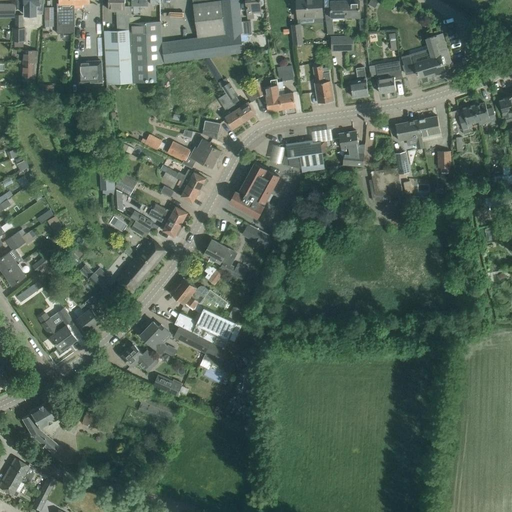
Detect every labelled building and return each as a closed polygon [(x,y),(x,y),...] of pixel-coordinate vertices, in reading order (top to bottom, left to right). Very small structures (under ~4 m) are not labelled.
[(25,0),(25,15),(37,15),(37,8),(43,8),(42,14),(43,14),(44,0),(25,0)] [(59,0),(59,1),(57,1),(57,11),(57,13),(59,13),(59,26),(57,26),(57,31),(57,33),(75,33),(75,31),(75,15),(75,8),(74,0),(59,0)] [(129,7),(125,7),(124,0),(109,0),(109,10),(117,10),(117,30),(104,31),(106,84),(110,84),(133,83),(129,7)] [(129,6),(129,7),(133,83),(156,81),(155,64),(206,57),(243,52),(242,41),(240,32),(242,33),(238,0),(193,0),(198,38),(162,43),(161,21),(151,21),(141,22),(141,16),(133,16),(133,15),(133,6),(129,6)] [(133,6),(133,15),(140,15),(140,4),(147,4),(147,0),(132,0),(133,4),(133,6)] [(245,0),(246,3),(247,13),(248,18),(254,18),(253,12),(261,12),(260,0),(245,0)] [(296,0),(297,8),(298,18),(322,17),(321,0),(296,0)] [(331,0),(332,0),(331,0),(331,17),(345,17),(345,0),(339,0),(338,0),(331,0)] [(348,0),(345,0),(345,17),(360,17),(359,0),(348,0)] [(0,17),(15,17),(15,14),(16,4),(0,4),(0,17)] [(54,8),(45,8),(45,20),(54,20),(54,8)] [(23,14),(15,14),(15,17),(15,27),(13,27),(13,41),(26,41),(26,27),(24,27),(23,14)] [(326,23),(328,34),(334,34),(332,19),(326,20),(326,23)] [(252,34),(251,20),(243,21),(245,40),(252,39),(251,34),(252,34)] [(293,45),(302,44),(300,24),(291,25),(293,45)] [(427,39),(430,48),(437,71),(435,72),(437,76),(444,73),(445,74),(445,73),(444,68),(452,66),(442,34),(434,36),(432,36),(432,37),(427,39)] [(353,49),(353,36),(331,37),(331,50),(347,49),(353,49)] [(404,64),(403,65),(406,74),(417,72),(419,77),(435,72),(437,71),(430,48),(401,56),(404,64)] [(24,50),(24,62),(36,62),(38,63),(39,51),(32,51),(24,50)] [(334,100),(332,90),(330,81),(328,68),(331,68),(329,50),(323,50),(324,60),(323,60),(323,63),(325,63),(326,68),(322,68),(324,82),(323,82),(326,102),(334,100)] [(383,63),(375,64),(377,74),(376,74),(377,79),(379,93),(396,90),(394,80),(402,79),(402,75),(400,65),(399,60),(383,63)] [(77,62),(78,83),(102,82),(101,61),(77,62)] [(24,62),(23,76),(24,76),(24,84),(35,85),(36,62),(24,62)] [(282,77),(282,80),(294,78),(292,65),(277,67),(279,78),(282,77)] [(315,83),(316,93),(318,103),(326,102),(323,82),(324,82),(322,68),(321,65),(313,67),(315,83)] [(350,81),(351,87),(353,97),(369,95),(364,67),(356,68),(358,80),(350,81)] [(225,78),(218,83),(221,88),(222,87),(228,83),(225,78)] [(252,80),(253,87),(257,97),(264,94),(262,87),(259,78),(252,80)] [(266,97),(268,111),(282,109),(280,94),(279,88),(278,82),(277,79),(270,80),(271,86),(265,87),(266,97)] [(256,114),(250,105),(248,102),(242,105),(236,96),(238,95),(235,90),(230,82),(228,83),(222,87),(227,93),(244,121),(256,114)] [(252,102),(258,98),(257,97),(253,87),(245,92),(252,102)] [(293,92),(280,94),(282,109),(295,107),(293,92)] [(244,121),(227,93),(218,98),(225,110),(228,108),(231,113),(225,117),(233,129),(244,121)] [(511,111),(511,95),(504,97),(505,100),(499,101),(504,118),(511,116),(509,112),(511,111)] [(485,103),(474,106),(478,121),(488,118),(489,122),(491,127),(497,126),(496,120),(493,108),(487,109),(485,103)] [(468,123),(478,121),(474,106),(463,109),(465,116),(459,117),(462,129),(463,134),(471,132),(468,123)] [(418,120),(421,136),(441,132),(437,116),(418,120)] [(217,139),(219,132),(221,123),(205,120),(203,129),(203,133),(217,139)] [(398,140),(421,136),(418,120),(395,124),(398,140)] [(357,145),(359,145),(357,131),(339,134),(341,149),(348,148),(349,153),(344,152),(344,154),(343,165),(363,166),(364,153),(358,153),(357,145)] [(158,150),(159,147),(163,149),(165,144),(162,142),(162,141),(149,134),(147,139),(143,138),(141,142),(145,143),(158,150)] [(191,156),(203,162),(212,167),(221,151),(210,145),(211,144),(203,139),(198,148),(196,147),(191,156)] [(283,163),(302,168),(302,172),(324,168),(320,141),(313,142),(313,140),(286,144),(287,150),(286,151),(283,163)] [(184,160),(189,150),(173,141),(167,152),(184,160)] [(105,157),(101,147),(91,151),(95,161),(105,157)] [(10,159),(18,156),(15,149),(7,151),(10,159)] [(450,150),(437,151),(438,168),(440,167),(441,172),(450,172),(450,167),(451,167),(450,150)] [(395,153),(397,166),(399,172),(408,170),(404,151),(395,153)] [(266,168),(265,167),(255,161),(254,163),(249,172),(250,172),(241,189),(239,193),(236,191),(230,202),(247,211),(247,212),(257,218),(263,206),(261,205),(263,202),(264,202),(279,176),(268,170),(268,172),(265,170),(266,168)] [(494,185),(511,183),(511,174),(510,175),(509,164),(502,165),(503,176),(493,177),(494,185)] [(194,172),(191,177),(185,175),(185,176),(164,165),(161,169),(166,172),(199,190),(206,178),(194,172)] [(371,171),(375,195),(383,195),(403,197),(397,166),(371,171)] [(114,189),(114,168),(110,168),(101,169),(103,194),(115,194),(114,189)] [(199,190),(166,172),(163,176),(180,185),(179,187),(185,189),(181,196),(184,197),(193,202),(199,190)] [(138,181),(122,173),(115,188),(130,196),(138,181)] [(171,197),(174,191),(164,185),(161,192),(171,197)] [(122,193),(114,189),(115,194),(115,207),(123,212),(122,193)] [(0,196),(0,204),(3,203),(13,196),(10,191),(0,196)] [(349,205),(329,201),(326,215),(346,219),(349,205)] [(158,212),(181,224),(188,212),(175,206),(172,213),(166,210),(165,212),(154,206),(153,209),(158,212)] [(50,209),(44,213),(47,218),(54,214),(50,209)] [(179,229),(181,224),(158,212),(155,218),(163,222),(160,227),(163,229),(163,230),(175,236),(176,235),(178,236),(181,230),(179,229)] [(140,214),(137,220),(151,228),(154,222),(140,214)] [(65,231),(56,215),(48,220),(56,236),(65,231)] [(151,228),(137,220),(131,229),(145,237),(151,228)] [(0,244),(3,243),(0,237),(0,235),(5,232),(5,231),(13,226),(10,221),(2,226),(0,227),(0,244)] [(6,239),(10,245),(32,230),(33,229),(30,224),(6,239)] [(261,244),(264,245),(269,235),(253,226),(250,224),(246,231),(244,235),(252,239),(250,243),(259,247),(261,244)] [(13,251),(16,249),(26,242),(26,243),(36,236),(32,230),(10,245),(13,251)] [(167,251),(159,245),(152,239),(134,259),(150,272),(167,251)] [(231,265),(238,253),(212,239),(204,254),(213,259),(222,265),(220,268),(242,280),(246,273),(231,265)] [(10,252),(4,256),(0,258),(0,267),(4,273),(18,263),(23,260),(20,254),(14,258),(10,252)] [(33,265),(38,272),(50,261),(45,255),(33,265)] [(117,280),(119,281),(132,293),(150,272),(134,259),(117,280)] [(26,275),(18,263),(4,273),(12,285),(26,275)] [(100,290),(106,284),(85,264),(79,270),(100,290)] [(215,284),(222,274),(213,267),(212,268),(209,266),(205,271),(207,272),(208,273),(206,277),(215,284)] [(178,285),(177,286),(203,306),(219,313),(222,315),(228,302),(210,289),(209,290),(204,286),(202,286),(199,287),(198,289),(197,288),(184,278),(178,285)] [(21,302),(34,292),(30,286),(16,296),(21,302)] [(177,286),(171,294),(184,304),(186,302),(199,312),(200,313),(203,306),(177,286)] [(72,312),(81,323),(87,331),(101,320),(92,310),(106,298),(100,290),(72,312)] [(180,313),(176,322),(181,324),(180,324),(225,346),(236,322),(229,318),(222,315),(219,313),(203,306),(200,313),(197,320),(180,313)] [(241,310),(234,307),(229,318),(237,322),(241,310)] [(72,320),(63,308),(57,312),(61,317),(53,323),(50,318),(43,323),(53,339),(52,340),(55,344),(56,343),(61,350),(77,338),(67,324),(72,320)] [(152,323),(150,321),(146,326),(147,328),(141,335),(161,353),(167,347),(163,343),(170,334),(171,334),(161,324),(161,325),(159,327),(154,322),(152,323)] [(188,329),(183,341),(191,345),(206,353),(212,341),(188,329)] [(0,350),(2,349),(9,343),(0,333),(0,350)] [(206,353),(204,357),(220,366),(229,350),(212,341),(206,353)] [(127,348),(119,355),(125,362),(127,360),(129,363),(133,367),(139,362),(145,368),(145,369),(156,360),(147,350),(143,354),(133,343),(132,343),(134,345),(129,350),(127,348)] [(0,385),(4,384),(10,381),(2,364),(0,365),(0,385)] [(158,375),(155,382),(154,385),(183,398),(187,389),(158,375)] [(143,398),(138,410),(172,424),(177,412),(143,398)] [(72,456),(58,444),(39,429),(60,416),(50,399),(29,411),(30,413),(21,418),(31,435),(52,452),(51,453),(66,464),(72,456)] [(85,414),(82,423),(101,429),(104,421),(100,419),(101,416),(87,411),(86,415),(85,414)] [(16,458),(7,473),(25,483),(31,480),(33,474),(33,470),(27,467),(28,465),(16,458)] [(25,483),(7,473),(0,485),(0,487),(12,494),(16,497),(24,483),(25,483)] [(47,497),(56,478),(49,474),(48,476),(39,493),(47,497)] [(157,484),(160,476),(154,474),(151,482),(152,482),(150,486),(155,488),(157,483),(157,484)] [(271,503),(272,486),(264,486),(263,503),(271,503)] [(32,507),(38,510),(40,511),(47,497),(39,493),(32,507)]
